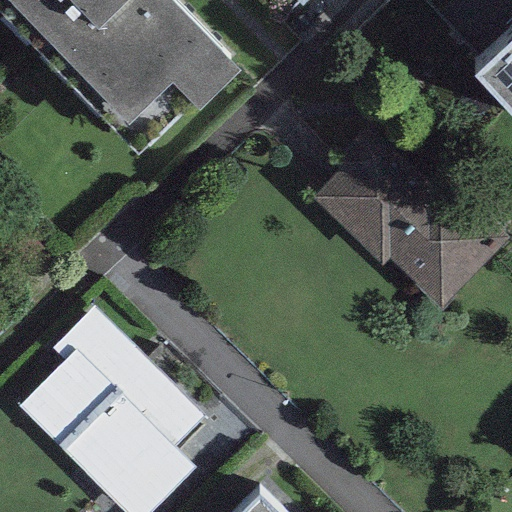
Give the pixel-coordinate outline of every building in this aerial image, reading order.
[(240,40),(200,0),(1,0),(139,139),(240,40)] [(511,9),(473,47),(511,89),(511,9)] [(420,163),(368,116),(333,154),(339,159),(310,191),(380,256),(385,251),(439,301),(506,229),(426,156),(420,163)] [(205,408),(96,298),(51,343),(63,354),(21,395),(136,511),(138,511),(195,456),(176,437),(205,408)] [(292,511),(258,479),(226,511),(292,511)]
